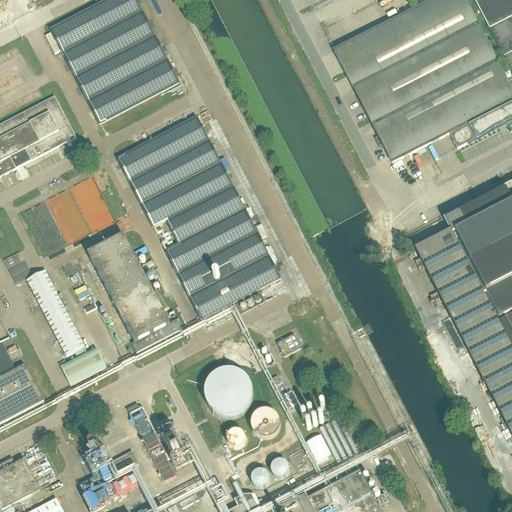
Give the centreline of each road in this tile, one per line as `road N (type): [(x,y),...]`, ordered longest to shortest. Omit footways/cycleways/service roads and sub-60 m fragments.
road 1 (unknown): [(47,422),(76,506),(90,511),(149,491),(155,475),(108,392)]
road 2 (unclassified): [(400,205),(387,197),(284,0)]
road 3 (unknown): [(157,368),(212,464),(208,511)]
road 4 (unclassified): [(400,205),(511,152)]
